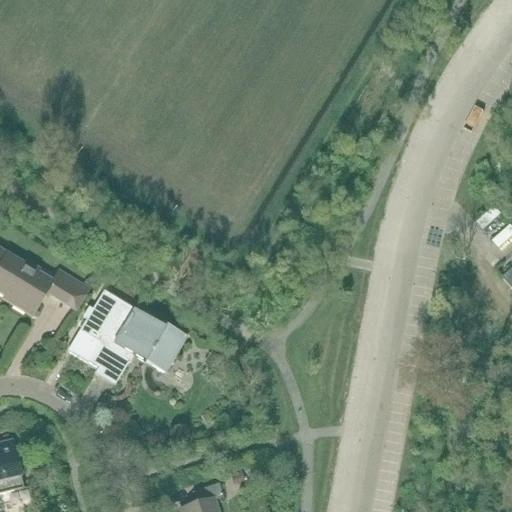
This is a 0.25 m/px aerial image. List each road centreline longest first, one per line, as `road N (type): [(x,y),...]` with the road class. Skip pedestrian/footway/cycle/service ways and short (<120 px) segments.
road 1 (unclassified): [(511,40),(443,145),(389,343),(358,511)]
road 2 (residential): [(105,511),(84,437),(58,403),(26,390),(0,392)]
